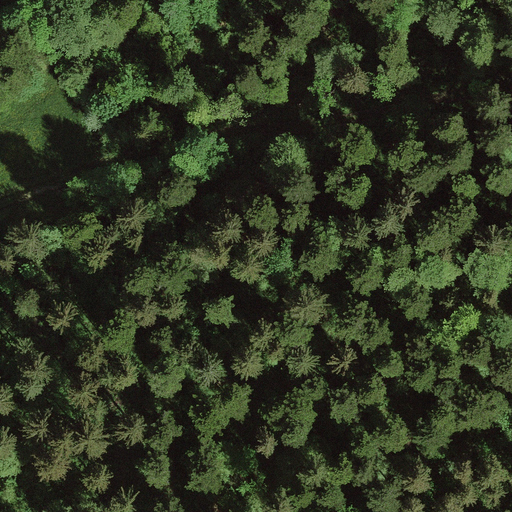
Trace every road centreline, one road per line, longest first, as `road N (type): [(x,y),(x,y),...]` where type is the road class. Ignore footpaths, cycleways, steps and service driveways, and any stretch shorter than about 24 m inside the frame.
road 1 (track): [(511,77),(344,114),(204,132),(0,201)]
road 2 (track): [(0,111),(128,0)]
